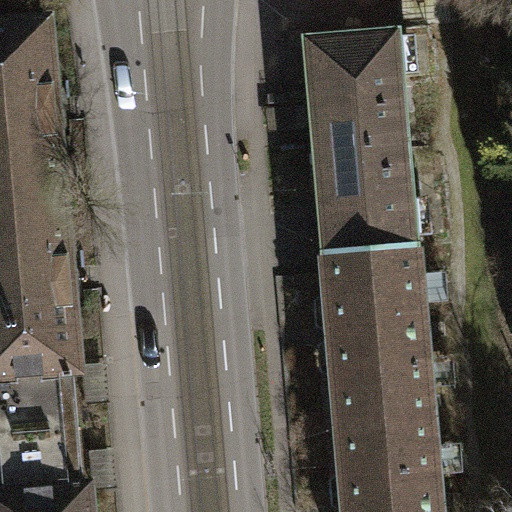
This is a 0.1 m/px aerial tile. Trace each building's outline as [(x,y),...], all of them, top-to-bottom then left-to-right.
[(51,18),(0,21),(0,197),(64,193),(51,18)] [(405,25),(305,33),(322,249),(422,242),(405,25)] [(64,193),(0,197),(0,373),(77,367),(64,193)] [(422,242),(322,249),(337,423),(436,415),(422,242)] [(77,367),(0,373),(0,490),(87,483),(77,367)] [(444,511),(436,415),(337,423),(344,511),(444,511)] [(89,511),(87,483),(0,490),(0,511),(89,511)]
